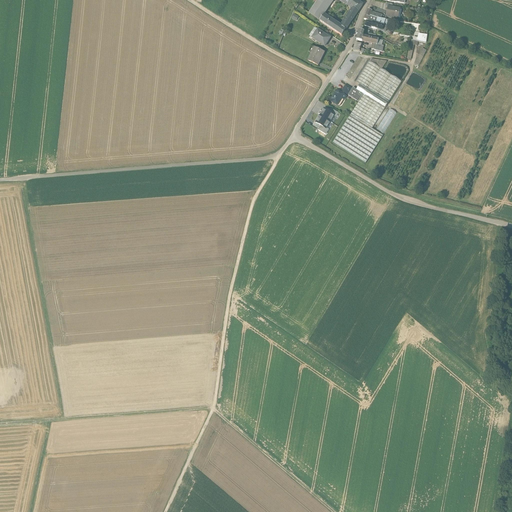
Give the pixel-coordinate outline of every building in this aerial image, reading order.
[(334,0),(317,0),(318,0),(316,3),(327,10),(328,9),(331,6),(334,0)] [(362,5),(354,0),(341,0),(353,8),(358,12),(362,5)] [(316,3),(309,14),(320,21),(324,15),(327,10),(316,3)] [(392,8),(388,7),(388,8),(389,8),(388,12),(387,12),(386,16),(395,18),(396,14),(397,14),(399,14),(400,10),(392,8)] [(353,8),(343,23),(348,27),(358,12),(353,8)] [(341,27),(324,15),(320,21),(342,36),(348,27),(343,23),(341,27)] [(317,30),(312,38),(320,44),(321,43),(325,46),(330,39),(325,35),(317,30)] [(417,33),(416,37),(412,37),(411,40),(425,43),(427,35),(417,33)] [(368,38),(363,36),(362,41),(373,44),(377,45),(379,40),(368,38)] [(361,45),(355,43),(353,51),(359,52),(359,51),(361,45)] [(323,52),(315,48),(308,61),(318,66),(320,61),(318,60),(323,52)] [(418,65),(426,50),(421,48),(414,63),(418,65)] [(369,61),(356,82),(360,85),(356,90),(363,95),(358,102),(333,142),(365,163),(383,136),(371,129),(401,82),(369,61)] [(350,88),(345,85),(342,90),(347,94),(350,88)] [(356,90),(353,88),(348,95),(358,102),(363,95),(356,90)] [(339,93),(336,91),(329,101),(333,104),(334,103),(337,105),(341,99),(343,100),(346,97),(339,92),(339,93)] [(334,115),(329,112),(324,109),(320,116),(330,122),(334,116),(334,115)] [(339,113),(331,109),(329,112),(334,115),(334,116),(336,118),(339,113)] [(377,129),(384,133),(396,113),(390,109),(387,115),(389,116),(385,122),(382,120),(377,129)] [(330,122),(320,116),(316,123),(321,126),(326,129),(326,128),(330,122)] [(326,129),(321,126),(318,130),(326,135),(329,130),(326,128),(326,129)]
